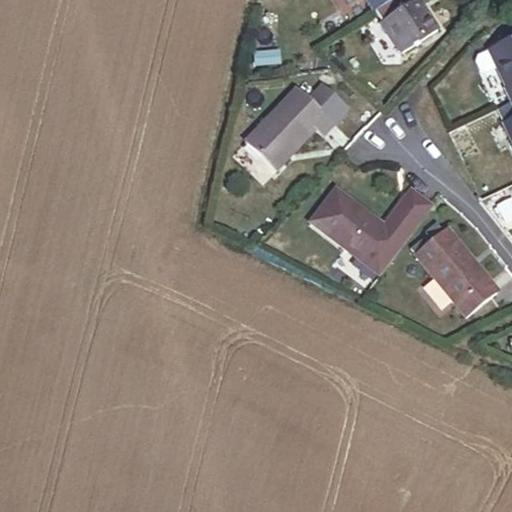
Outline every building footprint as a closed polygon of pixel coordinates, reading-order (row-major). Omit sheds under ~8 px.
[(387,0),(366,0),(372,10),(387,0)] [(404,9),(398,0),(387,0),(372,10),(381,24),(404,9)] [(402,57),(440,33),(427,12),(421,16),(412,3),(417,0),(398,0),(404,9),(381,24),(402,57)] [(421,16),(427,12),(419,0),(417,0),(412,3),(421,16)] [(320,22),(327,33),(348,20),(341,9),(320,22)] [(511,36),(487,48),(495,65),(505,86),(503,87),(510,103),(511,101),(511,36)] [(495,65),(487,48),(476,54),(474,60),(478,68),(485,71),(495,65)] [(297,93),(308,103),(315,95),(304,85),(297,93)] [(295,91),(243,146),(275,177),(314,135),(321,141),(334,127),(308,103),(297,93),(295,91)] [(511,101),(510,103),(511,106),(511,117),(503,121),(511,140),(511,101)] [(511,117),(511,106),(510,103),(497,109),(503,121),(511,117)] [(348,197),(338,189),(324,206),(333,214),(348,197)] [(333,214),(324,206),(309,223),(377,281),(413,239),(395,224),(389,232),(385,229),(348,197),(333,214)] [(395,224),(392,221),(385,229),(389,232),(395,224)] [(447,231),(413,258),(465,322),(497,296),(471,265),(473,263),(447,231)] [(499,295),(473,263),(471,265),(497,296),(499,295)]
